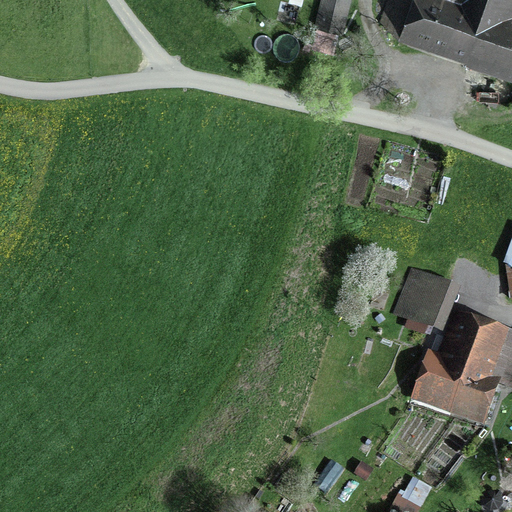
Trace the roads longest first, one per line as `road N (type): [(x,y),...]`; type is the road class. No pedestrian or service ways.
road 1 (unclassified): [(175,77),(446,138),(511,162)]
road 2 (unclassified): [(0,87),(51,92),(175,77)]
